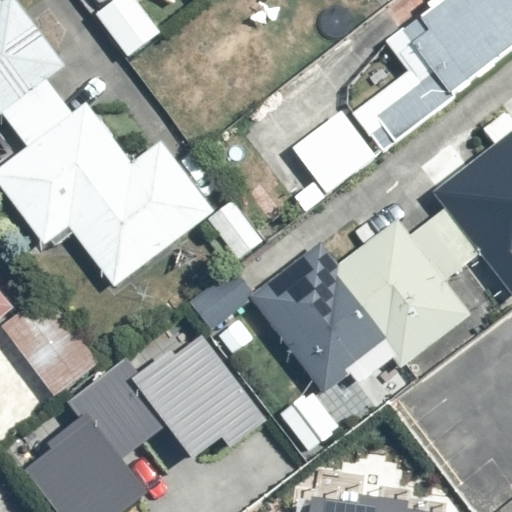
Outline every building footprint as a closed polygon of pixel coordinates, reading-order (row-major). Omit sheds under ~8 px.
[(0,117),(65,68),(13,0),(1,0),(0,1),(0,117)] [(158,33),(133,0),(107,0),(91,12),(125,58),(158,33)] [(511,48),(511,0),(441,0),(386,41),(410,73),(353,115),(380,153),(452,101),(447,95),(511,48)] [(129,165),(83,104),(0,166),(0,195),(40,248),(66,229),(111,287),(211,212),(158,143),(129,165)] [(313,179),(325,195),(375,157),(339,110),(290,149),(313,179)] [(511,126),(426,193),(510,301),(511,299),(511,126)] [(264,242),(233,202),(207,222),(238,262),(264,242)] [(466,317),(391,221),(336,264),(319,242),(248,297),(321,390),(379,344),(399,369),(466,317)] [(0,319),(15,307),(0,289),(0,319)] [(15,352),(44,389),(52,400),(98,364),(46,297),(0,333),(15,352)] [(260,342),(235,310),(209,330),(234,362),(260,342)] [(265,424),(200,337),(139,383),(120,358),(63,401),(81,425),(18,471),(48,511),(121,511),(143,496),(118,462),(163,428),(190,463),(219,441),(227,451),(265,424)] [(339,428),(308,390),(276,416),(307,454),(339,428)] [(305,499),(302,511),(432,511),(354,500),(353,507),(305,499)]
